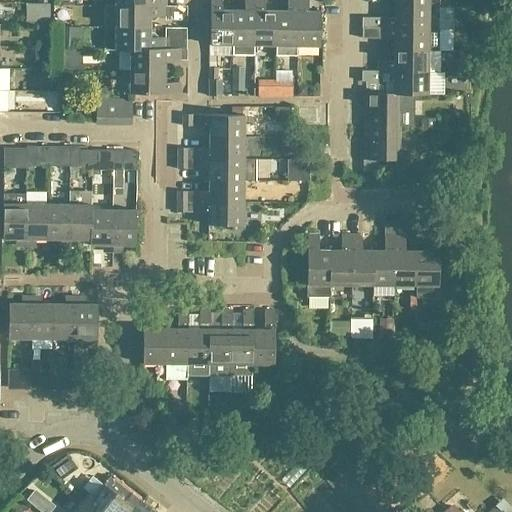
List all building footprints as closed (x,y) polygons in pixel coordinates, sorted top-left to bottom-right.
[(210,0),(209,47),(232,47),(232,13),(221,12),(221,0),(210,0)] [(244,0),(244,6),(243,7),(243,13),(232,13),(232,47),(232,57),(253,57),(254,47),(254,0),(244,0)] [(276,48),(276,13),(265,13),(265,0),(254,0),(254,47),(276,48)] [(287,0),(288,13),(276,13),(276,48),(276,58),(297,58),(298,48),(298,0),(287,0)] [(307,0),(298,0),(298,48),(319,49),(320,14),(308,14),(307,0)] [(392,0),(393,8),(439,9),(439,0),(392,0)] [(26,26),(49,26),(49,6),(26,6),(26,26)] [(104,8),(104,30),(148,30),(148,22),(151,22),(155,18),(163,19),(163,8),(115,8),(104,8)] [(439,9),(393,8),(393,20),(378,20),(378,29),(378,30),(429,30),(439,30),(439,9)] [(361,20),(361,29),(362,29),(378,29),(378,20),(361,20)] [(429,30),(378,30),(378,29),(362,29),(362,40),(392,40),(392,52),(429,52),(439,52),(439,30),(429,30)] [(105,51),(130,51),(166,51),(166,50),(181,50),(181,44),(164,44),(164,39),(155,39),(151,35),(148,35),(148,30),(104,30),(105,51)] [(130,73),(164,73),(164,62),(179,61),(186,61),(186,50),(181,50),(166,50),(166,51),(130,51),(130,73)] [(52,52),(37,53),(38,67),(52,67),(52,52)] [(429,52),(392,52),(392,61),(387,61),(386,62),(378,62),(378,72),(429,73),(429,52)] [(0,92),(8,92),(8,71),(0,70),(0,92)] [(393,95),(393,96),(414,96),(443,96),(443,73),(429,73),(378,72),(361,72),(361,83),(393,84),(393,95)] [(180,95),(179,84),(164,84),(164,73),(130,73),(130,95),(180,95)] [(232,97),(243,97),(244,79),(232,79),(232,97)] [(275,98),(275,81),(257,81),(257,98),(275,98)] [(293,81),(275,81),(275,98),(293,98),(293,81)] [(221,97),(221,82),(208,82),(208,97),(221,97)] [(360,95),(360,113),(364,113),(364,128),(401,128),(401,113),(414,113),(414,96),(393,96),(393,95),(364,95),(360,95)] [(95,127),(107,127),(107,102),(95,102),(95,127)] [(107,127),(119,127),(119,102),(107,102),(107,127)] [(131,127),(131,102),(119,102),(119,127),(131,127)] [(209,128),(209,138),(244,139),(245,117),(182,116),(182,128),(209,128)] [(360,144),(360,162),(400,163),(401,128),(364,128),(364,144),(360,144)] [(178,160),(244,160),(244,139),(209,138),(209,150),(178,149),(178,160)] [(35,168),(35,148),(26,148),(26,168),(35,168)] [(69,168),(69,148),(60,148),(60,168),(69,168)] [(78,168),(78,152),(78,148),(69,148),(69,168),(78,168)] [(12,170),(12,150),(3,150),(3,170),(12,170)] [(112,172),(113,152),(104,152),(104,172),(112,172)] [(121,172),(122,152),(113,152),(112,172),(121,172)] [(204,175),(208,175),(208,181),(244,182),(255,182),(255,160),(244,160),(178,160),(177,171),(202,171),(204,175)] [(265,174),(280,171),(278,160),(263,163),(265,174)] [(244,182),(208,181),(208,190),(204,190),(202,193),(177,193),(177,203),(243,204),(244,182)] [(15,248),(25,248),(25,206),(25,196),(3,196),(2,241),(15,241),(15,248)] [(243,204),(177,203),(177,213),(208,214),(208,227),(243,227),(243,204)] [(46,241),(47,206),(25,206),(25,248),(34,248),(34,241),(46,241)] [(59,248),(68,248),(68,206),(47,206),(46,241),(59,242),(59,248)] [(90,247),(90,206),(82,206),(68,206),(68,248),(77,248),(77,242),(89,242),(89,247),(90,247)] [(102,254),(112,254),(112,212),(91,212),(91,206),(90,206),(90,247),(102,247),(102,254)] [(112,212),(112,254),(121,254),(121,246),(135,247),(135,212),(112,212)] [(330,299),(330,287),(331,252),(319,251),(319,237),(309,237),(308,299),(330,299)] [(353,287),(353,237),(341,237),(341,252),(331,252),(330,287),(353,287)] [(353,287),(373,288),(374,252),(362,252),(362,237),(353,237),(353,287)] [(395,288),(395,237),(384,237),(384,252),(374,252),(373,288),(395,288)] [(395,288),(417,288),(417,252),(404,252),(405,237),(395,237),(395,288)] [(417,288),(416,299),(440,299),(440,288),(440,237),(427,237),(427,252),(417,252),(417,288)] [(7,341),(30,341),(30,298),(21,298),(21,305),(8,305),(7,341)] [(52,342),(52,305),(41,305),(41,298),(30,298),(30,341),(52,342)] [(52,342),(73,342),(74,299),(64,298),(64,305),(52,305),(52,342)] [(73,342),(73,351),(96,352),(96,342),(96,306),(83,306),(83,299),(74,299),(73,342)] [(164,366),(165,331),(166,331),(166,313),(156,312),(156,331),(142,331),(142,366),(164,366)] [(186,366),(186,377),(208,378),(208,331),(209,331),(210,315),(210,312),(200,312),(200,324),(200,331),(188,331),(187,331),(186,366)] [(186,366),(187,331),(188,331),(188,313),(178,313),(178,331),(166,331),(165,331),(164,366),(186,366)] [(221,331),(209,331),(208,331),(208,378),(229,378),(229,377),(229,367),(230,331),(231,331),(232,313),(221,313),(221,331)] [(251,367),(251,331),(253,331),(253,313),(243,313),(243,331),(231,331),(230,331),(229,367),(229,377),(251,377),(251,367)] [(264,332),(253,331),(251,331),(251,367),(274,367),(274,313),(264,313),(264,332)] [(30,392),(30,372),(21,372),(21,392),(30,392)] [(39,372),(30,372),(30,392),(39,392),(39,372)] [(73,392),(73,372),(64,372),(64,392),(73,392)] [(82,372),(73,372),(73,392),(82,392),(82,372)] [(414,505),(454,474),(429,443),(405,462),(418,479),(403,490),(414,505)] [(82,503),(92,511),(127,511),(129,509),(132,511),(152,511),(109,478),(93,498),(88,495),(82,503)] [(92,511),(82,503),(74,511),(92,511)]
